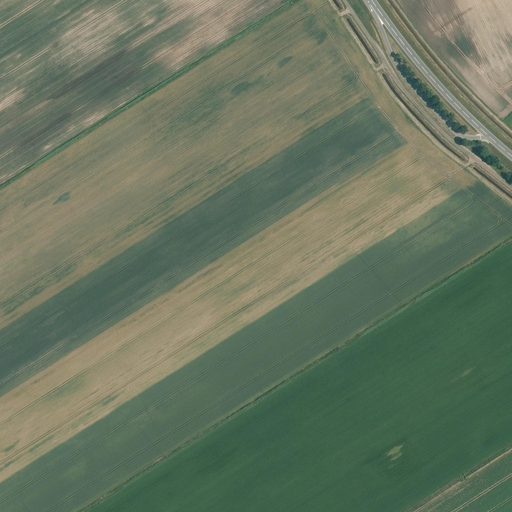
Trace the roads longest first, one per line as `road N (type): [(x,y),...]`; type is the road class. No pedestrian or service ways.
road 1 (unclassified): [(511,188),(412,100),(343,0)]
road 2 (trunk): [(490,137),(372,3)]
